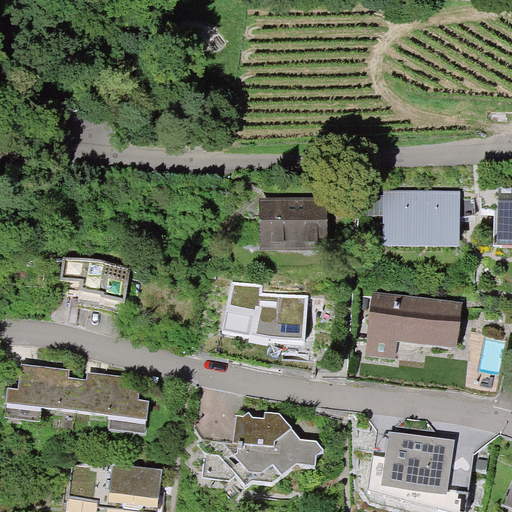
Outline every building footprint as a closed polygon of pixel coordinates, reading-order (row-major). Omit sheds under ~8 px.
[(497,248),(511,248),(511,191),(498,191),(497,248)] [(383,254),(460,253),(459,193),(383,194),(383,254)] [(259,258),(326,257),(325,204),(258,205),(259,258)] [(52,299),(120,313),(129,265),(61,251),(52,299)] [(310,352),(312,296),(259,294),(259,281),(234,280),(232,328),(255,329),(254,350),(310,352)] [(369,341),(457,350),(462,302),(374,292),(369,341)] [(2,405),(72,412),(75,380),(61,378),(62,370),(20,366),(18,389),(4,388),(2,405)] [(75,380),(72,412),(141,418),(143,398),(132,397),(133,386),(116,384),(116,374),(86,371),(85,381),(75,380)] [(204,446),(202,481),(238,483),(248,494),(275,490),(296,473),(317,475),(322,449),(301,444),(279,420),(236,418),(233,448),(204,446)] [(380,484),(450,494),(457,443),(387,433),(380,484)] [(70,507),(125,511),(160,511),(164,473),(74,464),(70,507)]
